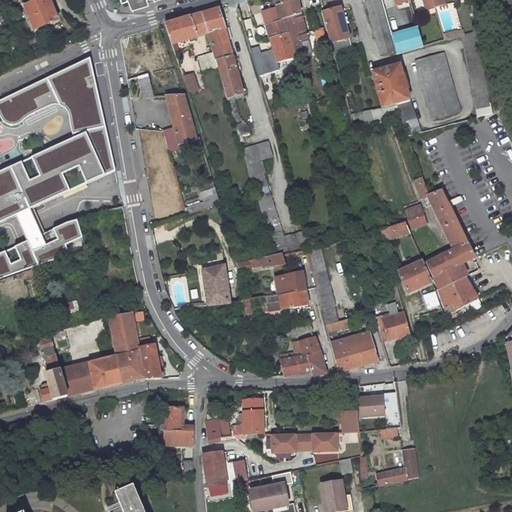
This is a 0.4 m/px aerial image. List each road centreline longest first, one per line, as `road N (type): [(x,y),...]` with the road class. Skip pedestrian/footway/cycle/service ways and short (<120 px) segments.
road 1 (residential): [(202,385),(152,297),(105,35)]
road 2 (residential): [(511,317),(488,341),(440,366),(294,389),(202,385)]
road 3 (unknown): [(239,0),(240,39),(276,157),(286,224)]
road 4 (residential): [(202,385),(142,388),(0,419)]
road 5 (unknown): [(410,59),(428,122),(462,117),(468,105),(459,55),(450,48)]
road 6 (residential): [(202,385),(200,511)]
road 7 (residential): [(105,35),(220,0)]
